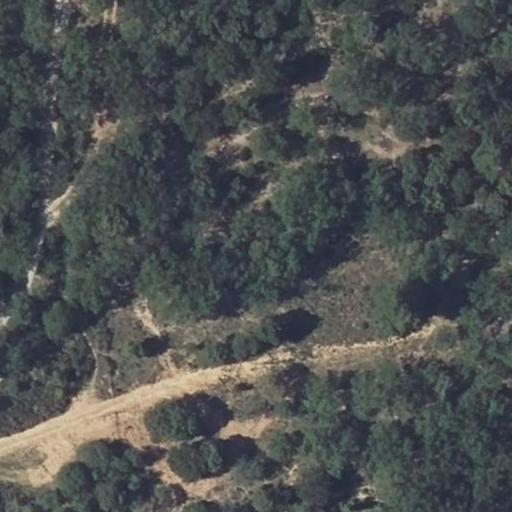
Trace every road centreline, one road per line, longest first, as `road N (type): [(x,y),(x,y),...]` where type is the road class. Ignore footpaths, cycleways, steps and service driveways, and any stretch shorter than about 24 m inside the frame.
road 1 (track): [(0,442),(390,327),(511,225)]
road 2 (track): [(0,316),(33,267),(46,210),(54,0)]
road 3 (track): [(46,210),(77,183),(92,147),(109,0)]
